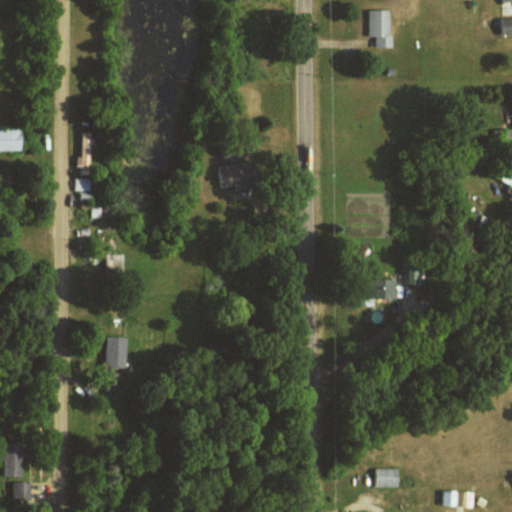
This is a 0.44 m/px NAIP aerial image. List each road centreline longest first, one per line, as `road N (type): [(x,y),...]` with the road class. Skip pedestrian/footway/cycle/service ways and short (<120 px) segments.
road 1 (tertiary): [(312,511),(305,0)]
road 2 (residential): [(60,511),(63,0)]
road 3 (residential): [(312,396),(511,237)]
